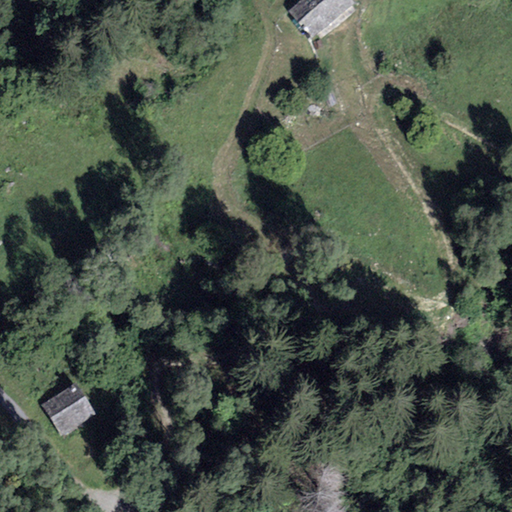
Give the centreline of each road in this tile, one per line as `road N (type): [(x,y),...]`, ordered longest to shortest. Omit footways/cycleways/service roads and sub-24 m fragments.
road 1 (track): [(167,511),(170,460),(148,371),(298,353),(312,309),(292,274),(275,263),(279,245),(433,307),(445,304),(443,246),(377,112),(381,93),(393,90),(511,151)]
road 2 (residential): [(100,511),(0,399)]
